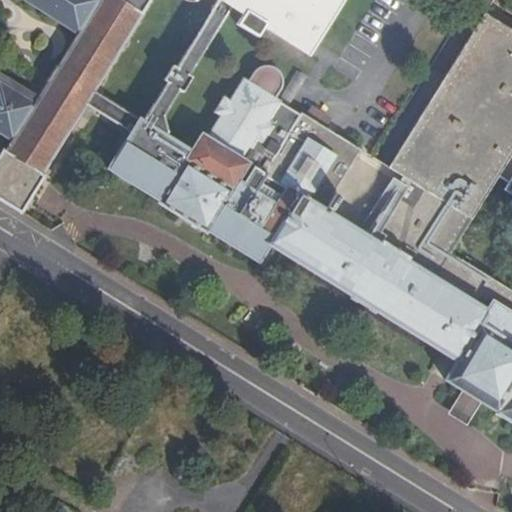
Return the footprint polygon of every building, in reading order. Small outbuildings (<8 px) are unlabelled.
[(445,379),(465,391),(456,406),(470,415),(479,400),(496,411),(495,412),(511,422),(511,30),(484,14),(388,168),(403,176),(366,236),(323,209),(325,207),(332,211),(340,198),(333,193),(360,150),(325,128),(305,116),(301,113),(300,115),(279,102),(280,101),(275,98),(279,94),(282,88),(282,83),(282,79),(280,75),(276,70),(272,67),(267,66),(265,66),(258,67),(254,69),(249,74),(247,80),(242,77),(204,137),(199,134),(189,151),(164,135),(166,132),(163,116),(179,90),(183,92),(192,77),(189,75),(232,5),(244,12),(236,24),(257,37),(271,15),(308,38),(311,37),(313,36),(316,34),(319,28),(319,25),(318,22),(315,20),(327,0),(192,0),(195,1),(195,0),(216,0),(176,67),(173,65),(163,80),(167,82),(142,122),(94,91),(143,13),(142,12),(122,0),(27,0),(79,32),(38,97),(0,73),(0,133),(11,140),(4,150),(2,149),(0,151),(0,199),(20,212),(43,176),(41,175),(85,105),(130,133),(124,142),(123,142),(107,168),(159,200),(158,203),(204,231),(206,229),(258,262),(268,244),(278,228),(466,345),(456,360),(445,379)] [(122,0),(142,12),(149,0),(122,0)] [(311,107),(305,116),(325,128),(330,119),(311,107)] [(268,244),(456,360),(466,345),(278,228),(268,244)] [(465,423),(470,415),(456,406),(450,414),(465,423)] [(72,511),(58,502),(51,511),(49,511),(35,503),(28,511),(72,511)]
